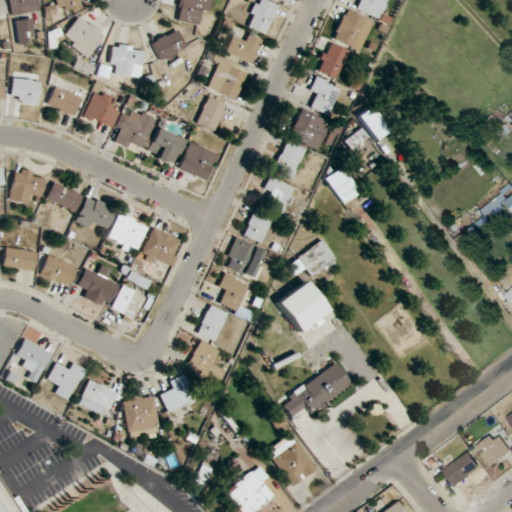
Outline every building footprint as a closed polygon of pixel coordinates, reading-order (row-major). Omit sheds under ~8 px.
[(38,12),(36,0),(7,0),(10,17),(38,12)] [(83,8),(81,0),(54,0),(55,11),(83,8)] [(197,25),(198,15),(207,16),(208,0),(177,0),(175,22),(197,25)] [(385,0),(357,0),(355,12),(380,19),(385,0)] [(270,31),(270,1),(249,1),(249,31),(270,31)] [(330,39),(357,52),(372,23),(345,9),(330,39)] [(87,58),(104,33),(77,15),(60,41),(87,58)] [(158,63),(185,51),(176,30),(149,42),(158,63)] [(231,37),(222,55),(247,68),(261,40),(244,32),(239,41),(231,37)] [(314,70),(335,80),(349,52),(328,42),(314,70)] [(138,79),(142,47),(111,43),(108,64),(118,65),(116,76),(138,79)] [(233,101),(245,73),(218,61),(206,89),(233,101)] [(326,115),(338,88),(314,77),(307,94),(314,97),(310,107),(326,115)] [(9,93),(18,94),(17,104),(36,106),(39,81),(11,78),(9,93)] [(45,104),(71,117),(80,98),(54,86),(45,104)] [(119,104),(91,94),(82,119),(110,129),(119,104)] [(213,132),(225,104),(207,96),(194,124),(213,132)] [(388,130),(371,106),(356,116),(374,140),(388,130)] [(138,154),(154,118),(128,107),(112,143),(138,154)] [(315,150),(327,121),(300,109),(287,138),(315,150)] [(505,137),(511,129),(511,115),(510,113),(506,117),(499,110),(483,126),(493,136),(499,131),(505,137)] [(367,137),(359,128),(343,141),(351,150),(367,137)] [(145,155),(172,166),(182,138),(155,129),(145,155)] [(304,150),(286,141),(271,170),(289,179),(304,150)] [(176,168),(203,181),(216,155),(189,142),(176,168)] [(324,179),(341,204),(358,192),(341,167),(324,179)] [(7,201),(28,204),(29,195),(40,197),(44,174),(12,169),(7,201)] [(265,205),(280,213),(293,189),(269,176),(260,192),(269,197),(265,205)] [(44,198),(71,213),(81,196),(53,180),(44,198)] [(94,222),(105,227),(113,210),(85,197),(74,221),(91,229),(94,222)] [(495,234),(492,214),(504,212),(502,200),(482,204),(484,220),(472,222),(474,237),(495,234)] [(258,243),(270,221),(252,212),(241,234),(258,243)] [(105,240),(133,253),(146,226),(118,213),(105,240)] [(163,269),(177,240),(152,228),(138,256),(163,269)] [(250,279),(263,250),(234,238),(221,267),(250,279)] [(286,264),(293,275),(302,269),(308,278),(334,260),(320,240),(286,264)] [(1,267),(33,271),(35,251),(3,247),(1,267)] [(75,269),(46,255),(38,274),(66,287),(75,269)] [(110,270),(98,265),(94,274),(83,269),(75,286),(83,290),(80,297),(106,308),(116,284),(106,280),(110,270)] [(214,289),(223,295),(218,303),(232,312),(248,287),(226,272),(214,289)] [(296,332),(326,311),(304,281),(274,302),(296,332)] [(144,297),(121,285),(107,311),(130,323),(144,297)] [(212,343),(227,315),(209,304),(194,332),(212,343)] [(0,353),(8,353),(8,332),(0,332),(0,353)] [(23,359),(19,366),(37,377),(51,353),(24,337),(14,353),(23,359)] [(183,371),(214,386),(223,367),(213,362),(218,350),(197,340),(183,371)] [(53,364),(46,378),(54,382),(49,391),(68,401),(84,369),(66,361),(62,369),(53,364)] [(350,386),(334,364),(278,402),(289,418),(306,406),(311,413),(350,386)] [(158,396),(168,413),(192,399),(179,376),(168,383),(171,388),(158,396)] [(103,416),(115,392),(88,379),(76,403),(103,416)] [(128,439),(159,434),(153,395),(122,400),(128,439)] [(477,446),(490,466),(511,453),(499,432),(477,446)] [(264,451),(291,487),(314,469),(288,434),(264,451)] [(444,471),(455,487),(481,468),(470,453),(444,471)] [(221,494),(234,511),(250,511),(251,511),(264,511),(270,508),(266,502),(271,497),(261,484),(267,479),(257,465),(221,494)] [(403,511),(394,502),(382,511),(403,511)]
